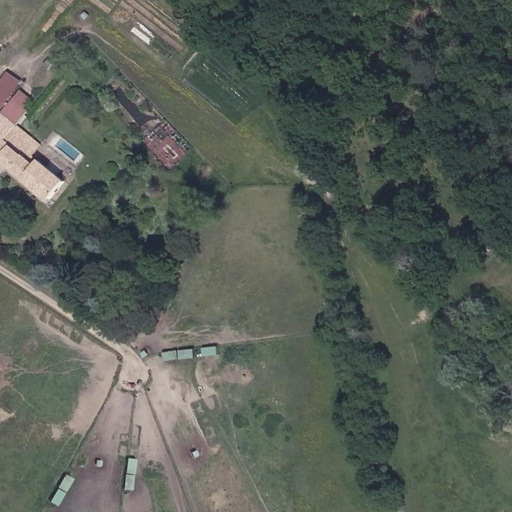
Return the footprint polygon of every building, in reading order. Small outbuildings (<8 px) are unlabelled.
[(28,86),(15,76),(0,95),(0,111),(18,124),(30,110),(17,100),(28,86)] [(0,138),(4,141),(18,124),(0,111),(0,138)] [(42,142),(18,124),(4,141),(0,138),(0,158),(52,197),(68,178),(45,161),(48,157),(43,153),(39,157),(35,152),(42,142)] [(195,347),(165,352),(166,359),(196,354),(195,347)] [(128,457),(124,488),(132,489),(136,458),(128,457)] [(60,504),(71,476),(63,473),(52,501),(60,504)]
